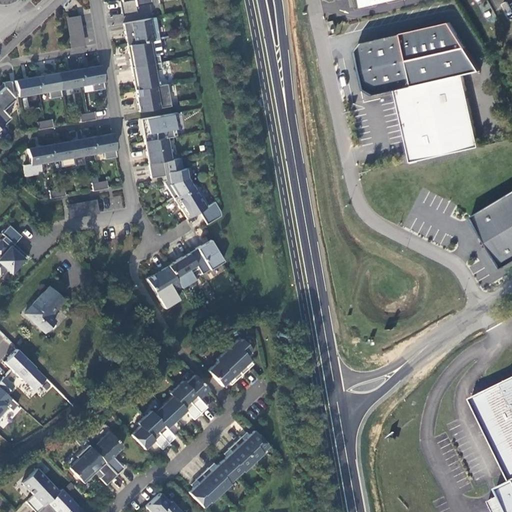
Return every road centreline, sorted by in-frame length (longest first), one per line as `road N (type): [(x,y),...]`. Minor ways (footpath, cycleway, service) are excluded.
road 1 (secondary): [(258,0),(327,403)]
road 2 (secondary): [(336,372),(269,0)]
road 3 (unclassified): [(483,306),(448,260),(363,213),(313,0)]
road 4 (residential): [(94,0),(131,213),(150,242),(185,227)]
road 5 (residential): [(111,511),(151,470),(170,471),(234,411)]
